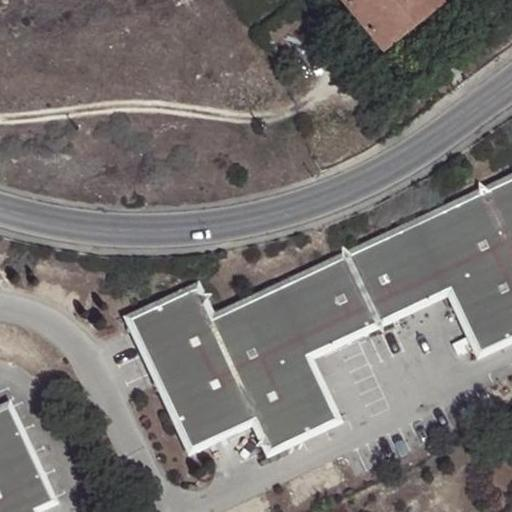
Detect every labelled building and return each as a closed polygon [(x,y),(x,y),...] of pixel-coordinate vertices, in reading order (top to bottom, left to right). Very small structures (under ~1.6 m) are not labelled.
[(324,0),(296,0),(258,31),(269,46),(310,15),(312,19),(329,6),(324,0)] [(342,0),(380,47),(436,2),(434,0),(342,0)] [(448,43),(456,53),(491,24),(482,15),(448,43)] [(428,76),(420,66),(380,99),(388,109),(428,76)] [(309,358),(351,338),(440,297),(437,291),(445,287),(453,302),(447,304),(470,354),(475,351),(478,357),(511,340),(511,173),(309,269),(208,316),(195,289),(190,291),(188,287),(126,316),(128,321),(123,323),(182,451),(187,449),(189,453),(248,425),(260,452),(265,450),(267,455),(331,425),(328,420),(333,418),(309,368),(304,371),(298,357),(306,353),(309,358)] [(437,291),(440,297),(444,296),(447,304),(453,302),(445,287),(437,291)] [(306,360),(309,358),(306,353),(298,357),(304,371),(309,368),(306,360)] [(0,511),(36,511),(49,506),(46,501),(52,499),(8,406),(3,409),(0,404),(0,511)]
